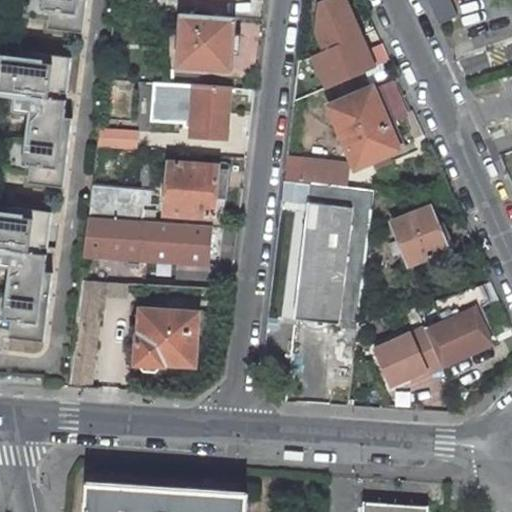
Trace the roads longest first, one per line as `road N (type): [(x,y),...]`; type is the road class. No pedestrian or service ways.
road 1 (residential): [(280,0),(228,432)]
road 2 (unclassified): [(393,0),(511,255)]
road 3 (unclassified): [(488,452),(228,432)]
road 4 (unclassified): [(228,432),(8,418)]
